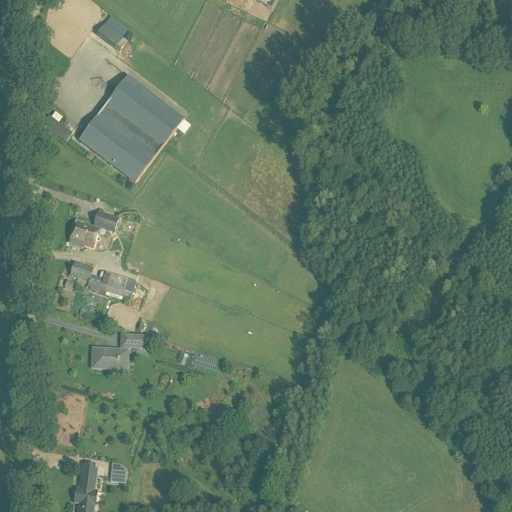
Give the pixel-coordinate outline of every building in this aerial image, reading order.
[(253,0),(255,0),(274,10),(279,0),(253,0)] [(128,42),(123,38),(124,38),(106,25),(97,36),(115,50),(115,49),(120,53),(128,42)] [(129,77),(108,104),(80,142),(136,185),(185,120),(129,77)] [(73,135),(59,124),(52,119),(50,117),(43,126),(66,144),(73,135)] [(179,133),(189,140),(197,130),(187,123),(179,133)] [(94,226),(101,228),(115,233),(119,219),(99,213),(94,226)] [(94,249),(101,228),(94,226),(77,220),(69,244),(83,248),(84,246),(94,249)] [(78,280),(89,283),(88,286),(88,288),(131,301),(137,282),(106,273),(104,280),(92,276),(94,269),(75,263),(70,277),(78,280)] [(72,291),(74,283),(67,281),(65,289),(72,291)] [(139,296),(136,310),(144,312),(148,297),(139,296)] [(93,350),(92,370),(112,371),(112,372),(127,373),(128,352),(128,349),(146,350),(146,338),(122,336),(121,351),(93,350)] [(93,511),(94,506),(96,506),(98,492),(95,492),(98,467),(83,465),(80,490),(77,489),(75,504),(80,505),(79,511),(93,511)] [(121,485),(126,485),(127,474),(122,474),(112,473),(111,478),(121,479),(121,485)]
